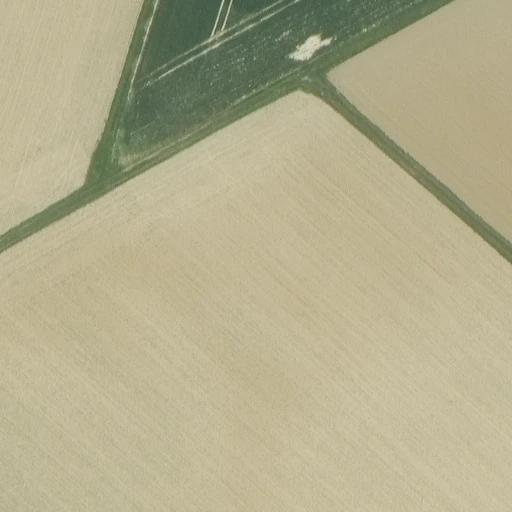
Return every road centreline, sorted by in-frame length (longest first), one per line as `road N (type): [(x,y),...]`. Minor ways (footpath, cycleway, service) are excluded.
road 1 (track): [(438,0),(93,194),(151,0)]
road 2 (track): [(511,253),(309,72)]
